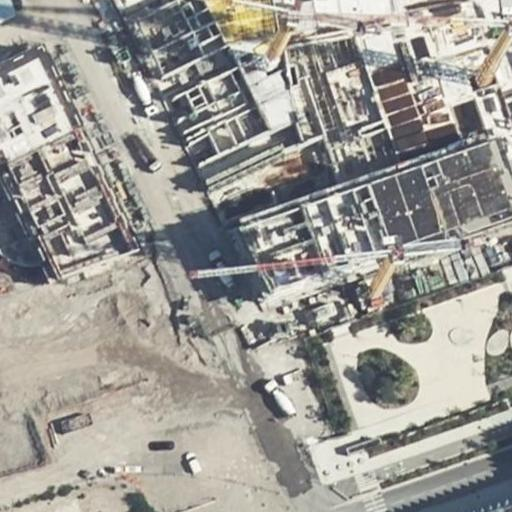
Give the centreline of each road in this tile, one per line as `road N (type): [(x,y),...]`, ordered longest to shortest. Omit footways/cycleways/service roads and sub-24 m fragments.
road 1 (residential): [(322,511),(71,9)]
road 2 (residential): [(373,511),(511,463)]
